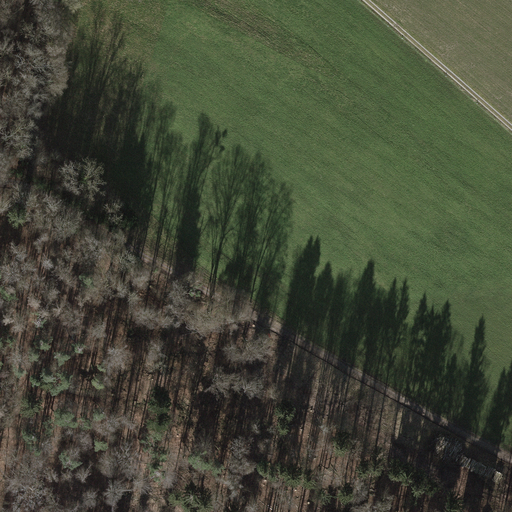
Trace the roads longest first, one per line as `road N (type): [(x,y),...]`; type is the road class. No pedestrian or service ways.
road 1 (track): [(511,456),(21,182),(0,182)]
road 2 (residential): [(365,0),(511,124)]
